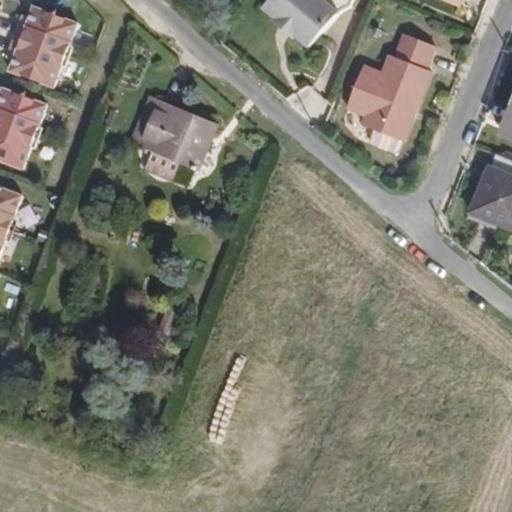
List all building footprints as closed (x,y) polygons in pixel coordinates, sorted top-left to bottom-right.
[(310,48),(341,13),(325,0),(271,0),(264,8),(277,19),(275,21),(295,39),(298,37),(310,48)] [(26,28),(20,25),(9,53),(15,56),(13,62),(8,74),(53,90),(77,26),(33,10),(28,21),(26,28)] [(26,28),(28,21),(22,19),(20,25),(26,28)] [(418,111),(434,72),(428,69),(437,47),(405,34),(395,57),(390,55),(383,73),(364,66),(347,110),(365,117),(362,125),(378,131),(406,142),(414,122),(409,120),(413,109),(418,111)] [(15,56),(9,53),(6,60),(13,62),(15,56)] [(0,163),(22,172),(46,108),(2,91),(0,95),(0,163)] [(142,148),(160,104),(150,100),(132,144),(142,148)] [(150,150),(177,162),(194,169),(212,124),(160,104),(142,148),(150,150)] [(505,135),(511,119),(511,106),(511,107),(500,133),(505,135)] [(418,111),(413,109),(409,120),(414,122),(418,111)] [(406,142),(378,131),(374,141),(376,146),(397,154),(402,152),(406,142)] [(172,180),(177,162),(150,150),(144,169),(172,180)] [(511,227),(511,160),(496,154),(484,184),(487,185),(475,213),(497,221),(511,227)] [(497,221),(475,213),(487,185),(484,184),(481,182),(467,217),(494,228),(497,221)] [(28,193),(0,184),(0,222),(18,228),(28,193)] [(0,265),(5,267),(18,228),(0,222),(0,265)]
